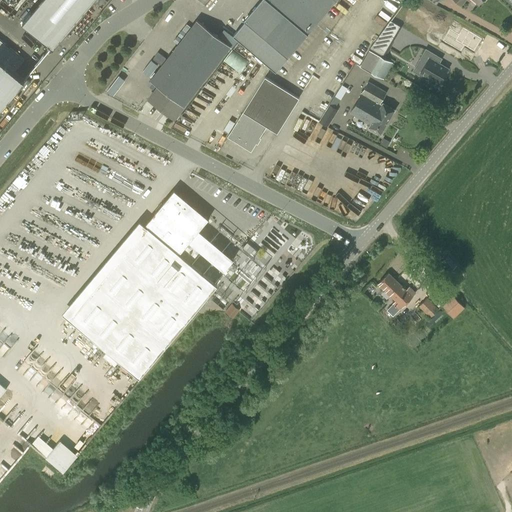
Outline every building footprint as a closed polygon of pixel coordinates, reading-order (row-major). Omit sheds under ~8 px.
[(90,0),(43,0),(28,19),(55,43),(90,0)] [(274,0),(272,3),(267,0),(262,0),(245,21),(233,35),(275,71),(288,57),(335,1),(336,0),(274,0)] [(148,99),(175,119),(185,106),(184,106),(231,46),(197,20),(150,80),(158,86),(148,99)] [(439,42),(457,52),(460,46),(471,51),(477,40),(459,29),(455,35),(446,29),(439,42)] [(373,51),(383,57),(387,51),(381,48),(386,40),(391,43),(395,36),(384,30),(373,51)] [(0,109),(25,80),(17,74),(25,64),(0,42),(0,109)] [(427,48),(417,65),(423,68),(419,74),(431,81),(432,78),(439,83),(449,67),(440,62),(443,58),(427,48)] [(368,49),(359,66),(384,80),(393,63),(368,49)] [(143,75),(141,77),(144,79),(156,63),(149,58),(139,71),(143,75)] [(265,76),(227,137),(251,151),(289,91),(265,76)] [(370,124),(368,127),(381,134),(395,109),(382,102),(381,105),(379,104),(386,92),(368,81),(350,112),(370,124)] [(328,126),(332,120),(324,114),(319,121),(328,126)] [(107,350),(118,360),(139,377),(195,311),(216,285),(179,253),(189,241),(198,230),(208,218),(174,189),(144,225),(147,227),(69,319),(107,350)] [(441,261),(450,272),(457,266),(448,255),(441,261)] [(406,289),(388,272),(378,283),(395,300),(393,303),(400,309),(415,293),(409,287),(406,289)] [(427,298),(419,306),(423,311),(427,315),(429,317),(444,303),(437,296),(431,302),(427,298)] [(455,296),(443,307),(453,317),(464,307),(455,296)] [(423,311),(419,315),(424,319),(427,315),(423,311)] [(428,328),(422,333),(426,338),(431,333),(428,328)] [(0,398),(9,388),(0,380),(0,398)] [(32,408),(0,409),(0,419),(0,422),(15,421),(16,434),(29,434),(29,431),(33,431),(32,408)] [(78,452),(81,450),(75,445),(78,442),(64,431),(61,435),(73,444),(71,447),(78,452)] [(66,471),(80,454),(61,439),(55,447),(40,435),(32,444),(66,471)] [(81,448),(85,441),(80,439),(77,446),(81,448)]
